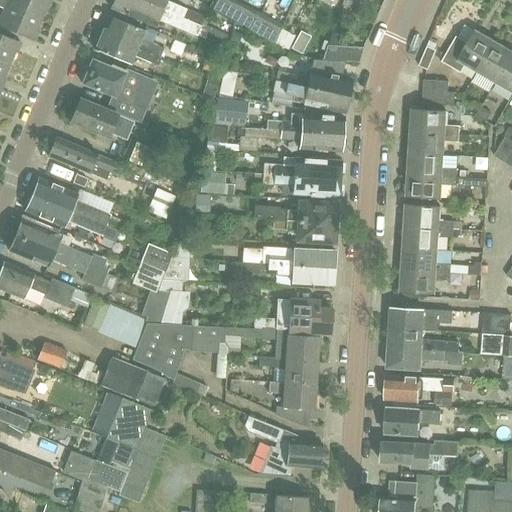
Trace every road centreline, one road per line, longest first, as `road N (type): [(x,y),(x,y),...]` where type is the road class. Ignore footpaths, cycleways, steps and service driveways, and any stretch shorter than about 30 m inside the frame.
road 1 (residential): [(347,511),(369,155),(385,74),(413,0)]
road 2 (unclassified): [(0,206),(87,0)]
